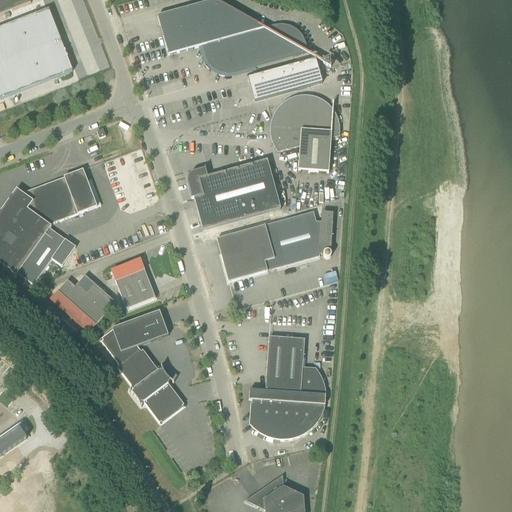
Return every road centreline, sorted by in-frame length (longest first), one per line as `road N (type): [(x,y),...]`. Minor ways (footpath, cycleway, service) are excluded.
road 1 (track): [(343,0),(361,83),(322,511)]
road 2 (track): [(358,511),(401,74),(393,0)]
road 3 (unclassified): [(239,469),(194,281),(134,105)]
road 4 (tertiary): [(160,511),(109,439),(0,329)]
road 5 (unclassified): [(0,154),(134,105)]
